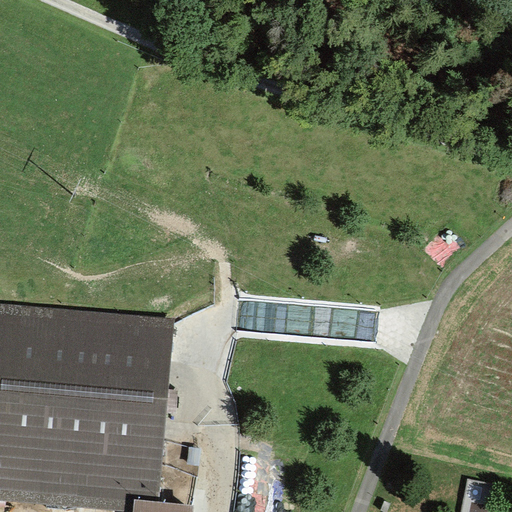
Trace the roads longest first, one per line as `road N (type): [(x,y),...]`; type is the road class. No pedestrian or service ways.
road 1 (track): [(67,0),(234,70),(511,167)]
road 2 (track): [(352,511),(436,303),(511,226)]
